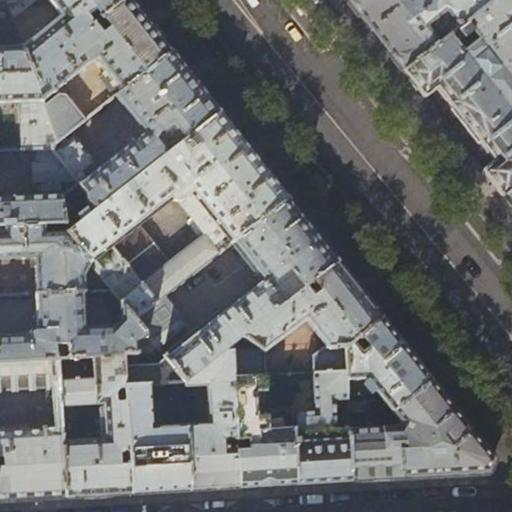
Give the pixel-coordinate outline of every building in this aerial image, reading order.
[(0,0),(0,4),(5,4),(8,12),(18,3),(18,2),(6,2),(4,0),(0,0)] [(21,0),(18,3),(8,12),(11,20),(37,0),(47,0),(60,16),(21,47),(30,73),(31,74),(95,24),(102,17),(124,0),(21,0)] [(129,0),(124,0),(102,17),(109,27),(102,33),(95,24),(31,74),(42,102),(95,60),(120,92),(172,53),(151,27),(129,0)] [(491,0),(347,0),(346,1),(374,36),(402,72),(448,35),(463,23),(491,0)] [(511,0),(491,0),(463,23),(474,37),(458,49),(448,35),(402,72),(422,96),(433,86),(492,161),(480,170),(493,186),(502,198),(511,189),(511,0)] [(8,12),(5,4),(0,4),(0,74),(30,73),(21,47),(11,20),(8,12)] [(172,53),(120,92),(115,96),(145,133),(79,184),(86,194),(87,199),(95,209),(96,210),(180,143),(190,135),(219,113),(196,84),(172,53)] [(42,102),(31,74),(30,73),(0,74),(0,103),(18,103),(20,150),(33,149),(50,148),(56,142),(43,107),(42,102)] [(59,95),(43,107),(56,142),(63,137),(85,120),(65,95),(59,95)] [(232,244),(288,200),(258,162),(219,113),(190,135),(197,143),(187,151),(180,143),(96,210),(95,209),(88,214),(84,210),(75,217),(72,212),(87,199),(86,194),(79,184),(78,183),(62,197),(65,224),(65,230),(66,233),(90,262),(90,263),(120,301),(135,319),(164,297),(232,244)] [(63,137),(56,142),(50,148),(75,180),(95,163),(74,137),(68,143),(63,137)] [(75,180),(50,148),(33,149),(33,164),(31,164),(32,183),(34,184),(35,197),(0,198),(0,225),(3,226),(43,224),(57,224),(65,224),(62,197),(61,197),(59,182),(76,182),(75,180)] [(511,189),(502,198),(511,210),(511,189)] [(288,200),(232,244),(259,279),(192,332),(186,324),(184,326),(190,334),(165,355),(158,347),(157,348),(156,349),(164,359),(156,364),(132,366),(132,354),(123,355),(125,385),(149,384),(167,382),(167,374),(173,370),(181,381),(183,381),(220,352),(336,260),(309,226),(288,200)] [(90,262),(66,233),(43,234),(43,224),(3,226),(3,235),(0,235),(0,259),(33,258),(35,293),(82,291),(83,291),(83,276),(90,263),(90,262)] [(360,290),(336,260),(220,352),(230,352),(232,377),(263,376),(265,376),(264,352),(305,320),(326,346),(311,357),(312,374),(344,372),(343,348),(351,342),(359,336),(382,318),(360,290)] [(0,363),(57,360),(91,357),(123,355),(132,354),(135,354),(135,342),(146,333),(135,319),(120,301),(120,321),(116,326),(84,328),(82,291),(35,293),(34,294),(36,328),(35,328),(31,329),(28,333),(27,335),(0,336),(0,363)] [(164,297),(135,319),(146,333),(157,348),(158,347),(184,326),(186,324),(164,297)] [(382,318),(359,336),(368,347),(360,353),(351,342),(343,348),(344,372),(345,380),(365,380),(363,381),(362,383),(362,387),(368,395),(374,390),(379,396),(380,396),(393,411),(431,380),(408,351),(382,318)] [(230,352),(220,352),(183,381),(184,387),(206,386),(208,424),(186,425),(190,491),(214,489),(239,488),(236,450),(224,450),(223,435),(235,434),(232,377),(230,352)] [(125,385),(123,355),(91,357),(93,380),(58,382),(59,388),(60,407),(103,405),(103,416),(94,416),(95,439),(62,442),(65,498),(103,496),(131,494),(128,455),(119,455),(119,449),(128,448),(125,402),(115,402),(115,394),(118,390),(125,390),(125,385)] [(58,382),(57,360),(0,363),(0,391),(59,388),(58,382)] [(344,372),(312,374),(314,413),(292,414),(294,484),(322,483),(350,481),(348,430),(346,430),(345,399),(346,398),(345,380),(344,372)] [(263,392),(263,376),(232,377),(235,434),(236,450),(239,488),(264,486),(294,484),(292,414),(255,416),(253,393),(263,392)] [(431,380),(393,411),(392,412),(399,421),(397,427),(348,430),(350,481),(396,479),(487,473),(494,459),(438,388),(431,380)] [(149,384),(125,385),(125,390),(125,402),(128,448),(128,455),(131,494),(161,492),(190,491),(186,425),(151,427),(149,384)] [(0,432),(0,501),(30,500),(65,498),(62,442),(61,429),(0,432)]
